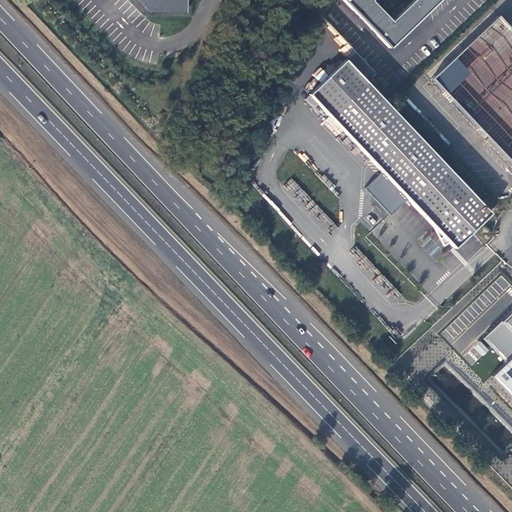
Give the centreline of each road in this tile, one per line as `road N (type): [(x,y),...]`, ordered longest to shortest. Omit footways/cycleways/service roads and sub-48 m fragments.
road 1 (trunk): [(468,511),(0,16)]
road 2 (trunk): [(0,70),(424,511)]
